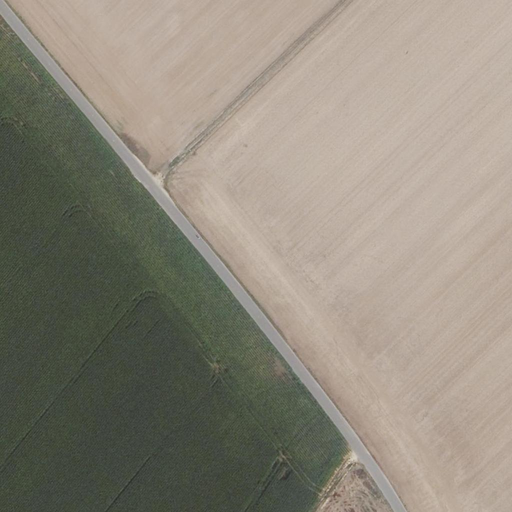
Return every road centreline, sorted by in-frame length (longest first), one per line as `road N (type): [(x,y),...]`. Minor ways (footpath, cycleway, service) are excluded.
road 1 (unclassified): [(401,511),(297,358),(2,0)]
road 2 (track): [(346,0),(156,182)]
